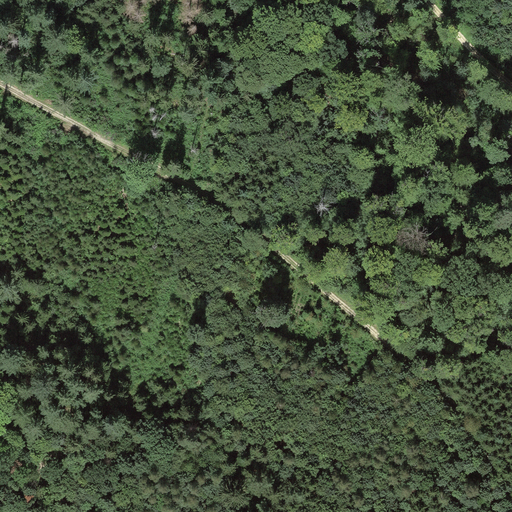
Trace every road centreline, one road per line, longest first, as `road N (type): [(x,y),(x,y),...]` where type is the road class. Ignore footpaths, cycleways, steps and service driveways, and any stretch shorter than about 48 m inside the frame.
road 1 (track): [(511,500),(445,399),(273,247),(145,159),(0,81)]
road 2 (track): [(0,381),(61,511)]
road 3 (track): [(427,0),(479,62),(511,87)]
